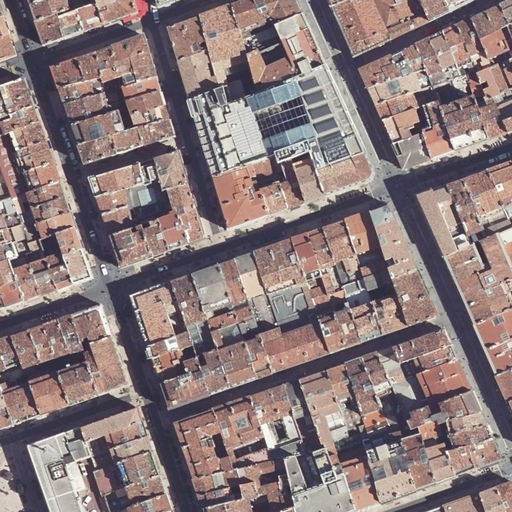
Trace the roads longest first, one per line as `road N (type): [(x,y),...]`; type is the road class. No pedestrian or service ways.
road 1 (residential): [(112,287),(511,147)]
road 2 (residential): [(112,287),(13,0)]
road 3 (residential): [(149,393),(12,440)]
road 4 (residential): [(388,511),(511,467)]
road 5 (residential): [(189,511),(149,393)]
